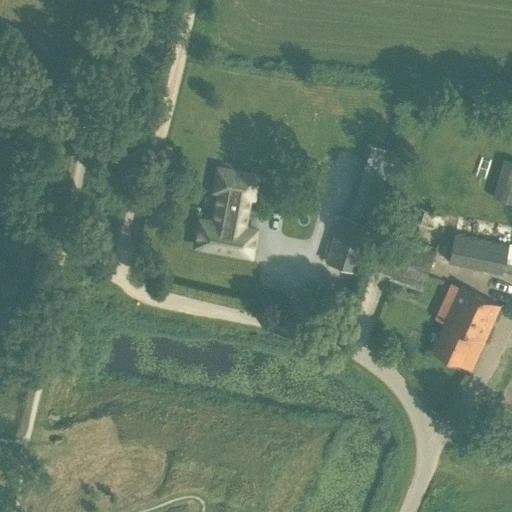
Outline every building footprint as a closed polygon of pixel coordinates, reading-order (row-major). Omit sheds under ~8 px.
[(339,215),(325,260),(355,270),(393,151),(366,143),(343,216),(339,215)] [(198,218),(193,244),(207,247),(208,239),(233,244),(236,227),(241,228),(251,173),(221,168),(211,221),(198,218)] [(403,204),(393,234),(432,248),(443,218),(403,204)] [(456,220),(447,262),(502,273),(505,260),(511,261),(511,227),(510,231),(456,220)] [(392,236),(378,275),(418,289),(432,250),(392,236)] [(462,288),(433,352),(461,365),(466,356),(476,361),(502,306),(462,288)]
